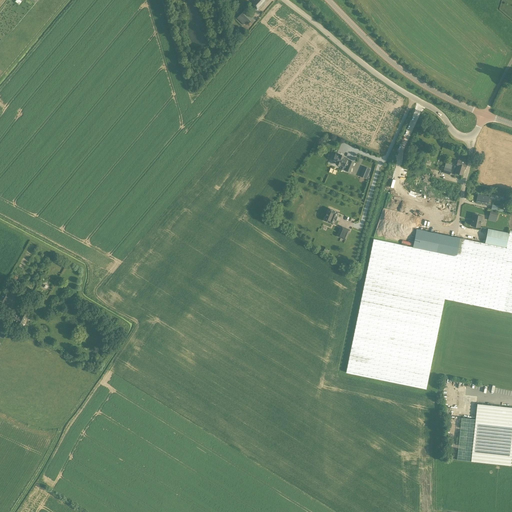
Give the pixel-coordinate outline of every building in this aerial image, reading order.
[(267,0),(252,0),(251,2),(256,7),(255,9),(257,10),(258,9),(259,9),(267,0)] [(253,18),(245,9),(236,18),(243,25),(246,22),(248,24),(253,18)] [(347,166),(346,170),(349,171),(353,162),(350,160),(349,161),(346,159),(347,158),(343,157),(343,156),(340,154),(340,155),(336,154),(335,156),(334,155),(332,159),(333,159),(332,161),(336,163),(336,164),(339,165),(340,164),(343,166),(344,165),(347,166)] [(455,172),(463,174),(465,166),(466,166),(467,162),(458,160),(456,164),(457,164),(455,172)] [(449,175),(452,165),(445,163),(444,166),(441,165),(440,171),(443,172),(442,173),(449,175)] [(370,169),(364,166),(360,176),(366,178),(370,169)] [(478,194),(476,202),(487,204),(489,197),(478,194)] [(502,212),(507,213),(508,211),(503,209),(503,207),(492,204),(491,209),(502,212)] [(337,212),(329,209),(324,220),(332,224),(337,212)] [(482,216),(478,215),(478,214),(476,213),(475,214),(474,214),(471,225),(478,227),(479,224),(480,225),(482,216)] [(342,227),(338,236),(345,239),(349,230),(342,227)] [(488,228),(485,242),(506,247),(509,233),(488,228)] [(373,239),(346,372),(426,389),(444,302),(444,299),(453,255),(450,255),(434,251),(438,233),(416,229),(413,247),(373,239)] [(453,255),(444,299),(511,312),(511,230),(509,230),(506,247),(460,238),(454,237),(450,255),(453,255)] [(0,297),(0,299),(5,303),(10,294),(4,290),(0,297)] [(22,325),(27,313),(22,311),(20,316),(15,314),(13,319),(18,321),(17,322),(22,325)] [(511,407),(477,404),(471,461),(511,465),(511,407)]
